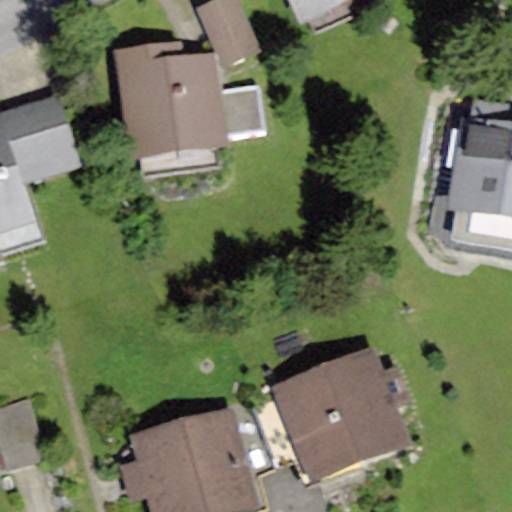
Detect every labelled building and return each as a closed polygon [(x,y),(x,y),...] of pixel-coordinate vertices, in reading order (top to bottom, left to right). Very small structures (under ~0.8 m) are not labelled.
[(288,0),(296,19),(341,0),(288,0)] [(214,10),(196,19),(221,72),(254,56),(229,3),(214,10)] [(207,68),(119,73),(125,164),(213,158),(207,68)] [(56,104),(0,123),(0,271),(39,258),(14,186),(77,165),(56,104)] [(511,133),(448,124),(435,214),(511,224),(511,133)] [(371,364),(278,398),(311,490),(405,456),(371,364)] [(254,511),(228,423),(129,451),(146,511),(254,511)]
